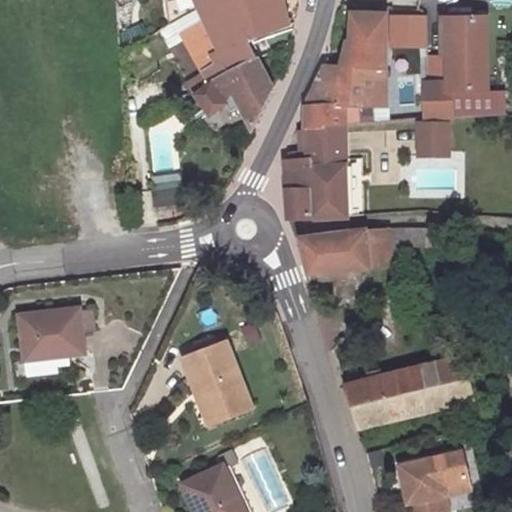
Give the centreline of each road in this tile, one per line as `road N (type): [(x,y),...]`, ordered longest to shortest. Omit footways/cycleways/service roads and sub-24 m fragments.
road 1 (unclassified): [(352,511),(267,238),(243,225)]
road 2 (residential): [(0,266),(191,244),(243,225)]
road 3 (unclassified): [(326,0),(309,61),(246,193),(243,225)]
